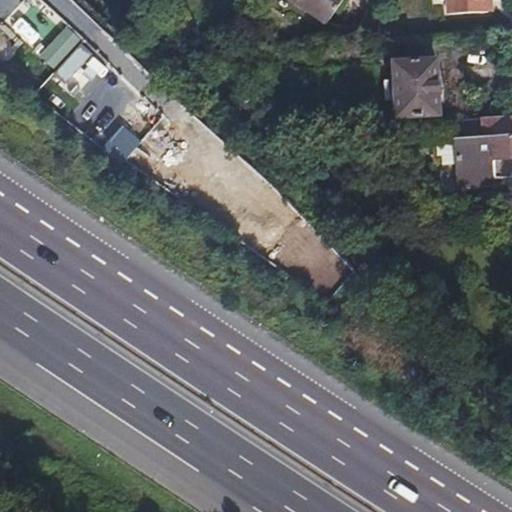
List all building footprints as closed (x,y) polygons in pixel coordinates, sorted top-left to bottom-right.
[(349,0),(289,0),(330,28),(349,0)] [(446,0),(447,19),(488,17),(486,0),(446,0)] [(421,42),(390,43),(394,123),(437,121),(434,65),(423,65),(421,42)] [(511,120),(466,123),(467,141),(511,138),(511,120)] [(511,138),(467,141),(454,141),(456,190),(492,188),(492,181),(511,180),(511,138)] [(365,244),(347,227),(336,239),(342,246),(365,244)]
